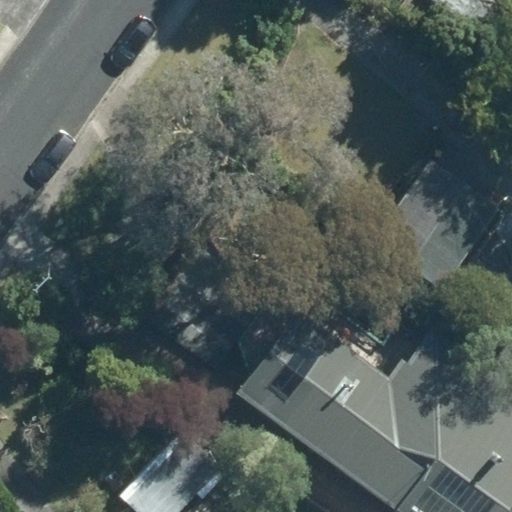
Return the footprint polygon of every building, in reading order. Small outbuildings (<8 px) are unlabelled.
[(495,49),(511,24),(511,0),(431,0),(429,3),(495,49)] [(444,286),(499,205),(426,156),(371,238),(444,286)] [(138,318),(209,372),(266,298),(196,243),(138,318)] [(229,395),(394,511),(511,511),(511,493),(507,490),(511,483),(511,389),(419,324),(395,358),(391,355),(378,373),(290,309),(229,395)] [(141,511),(174,511),(220,463),(182,428),(121,494),(141,511)]
